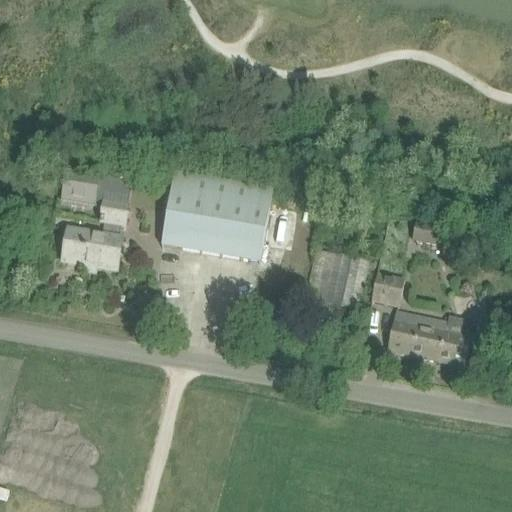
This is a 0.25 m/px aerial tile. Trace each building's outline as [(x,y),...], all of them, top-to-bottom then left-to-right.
[(61,203),(104,210),(101,224),(105,225),(103,237),(69,231),(63,265),(117,274),(123,241),(120,240),(122,228),(126,228),(133,185),(119,182),(102,179),(102,177),(67,172),(61,203)] [(175,174),(172,191),(163,248),(261,264),(270,208),(273,192),(175,174)] [(412,244),(451,252),(455,230),(416,223),(412,244)] [(464,239),(462,251),(475,254),(478,242),(464,239)] [(316,254),(310,279),(306,301),(357,312),(367,265),(316,254)] [(378,277),(377,285),(373,304),(400,310),(406,282),(378,277)] [(447,325),(416,319),(396,315),(388,354),(466,370),(472,341),(445,335),(447,325)]
